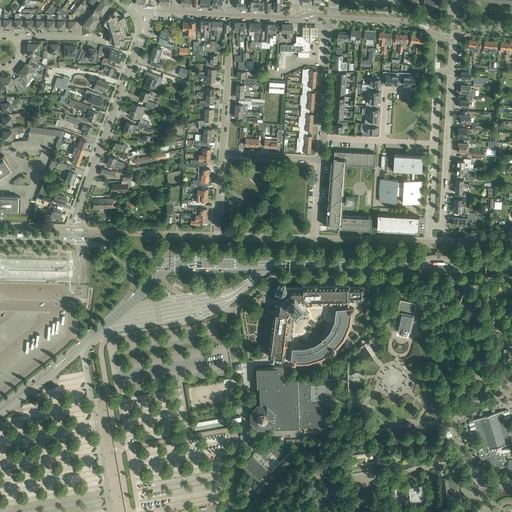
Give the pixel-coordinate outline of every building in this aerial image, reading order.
[(54,0),(49,7),(46,11),(50,14),(52,11),(55,8),(60,0),(54,0)] [(107,0),(100,0),(92,12),(91,11),(88,16),(88,17),(82,24),(83,25),(83,27),(86,27),(89,29),(98,18),(97,17),(98,16),(99,15),(100,13),(101,14),(110,2),(107,0)] [(274,2),(274,6),(274,11),(280,11),(281,3),(283,4),(283,3),(283,0),(277,0),(277,2),(274,2)] [(430,0),(424,0),(424,2),(424,7),(429,8),(432,9),(432,8),(438,8),(438,1),(430,0)] [(81,3),(75,10),(80,14),(83,12),(88,16),(91,11),(81,3)] [(4,8),(4,19),(4,22),(4,28),(8,28),(8,27),(11,27),(11,22),(15,23),(14,20),(8,19),(8,11),(4,8)] [(106,19),(103,23),(108,27),(110,36),(108,41),(113,43),(118,46),(119,46),(119,44),(125,46),(126,43),(128,38),(130,38),(130,33),(128,33),(125,20),(126,19),(123,14),(122,15),(115,10),(111,15),(110,14),(106,19)] [(19,13),(15,13),(14,20),(15,23),(14,28),(19,28),(19,27),(21,27),(22,23),(25,23),(25,20),(19,20),(19,13)] [(30,13),(25,13),(25,20),(25,23),(25,29),(30,29),(30,27),(32,27),(32,23),(36,23),(36,20),(29,20),(30,13)] [(36,14),(36,20),(36,23),(36,29),(41,29),(41,28),(43,28),(43,23),(47,23),(47,20),(40,20),(40,14),(36,14)] [(51,14),(47,14),(47,20),(47,23),(47,29),(52,29),(52,28),(54,28),(54,23),(58,24),(58,21),(51,20),(51,14)] [(58,14),(58,21),(58,24),(57,29),(62,29),(62,28),(65,28),(65,24),(68,24),(68,21),(62,21),(62,14),(58,14)] [(68,24),(68,30),(73,30),(73,28),(75,28),(75,24),(79,24),(79,21),(73,21),(73,14),(69,14),(68,21),(68,24)] [(282,29),(282,32),(285,32),(285,38),(290,38),(290,32),(293,32),(293,25),(283,24),(282,29)] [(319,28),(303,27),(303,37),(309,42),(313,42),(319,37),(319,28)] [(160,37),(158,43),(166,46),(168,42),(161,39),(162,37),(164,38),(168,40),(170,36),(172,31),(165,28),(164,31),(162,30),(159,36),(160,37)] [(356,29),(351,29),(351,34),(348,34),(348,41),(350,42),(352,42),(352,46),(355,46),(356,29)] [(376,30),(365,30),(364,38),(366,38),(366,44),(373,44),(374,38),(375,38),(376,30)] [(348,34),(338,33),(337,44),(341,44),(341,40),(348,41),(348,34)] [(392,33),(386,33),(385,45),(382,44),(382,47),(387,47),(387,45),(391,45),(392,33)] [(408,34),(402,34),(401,44),(401,46),(399,46),(399,48),(403,49),(403,46),(404,46),(404,44),(407,44),(408,34)] [(296,36),(296,42),(299,45),(304,45),(303,51),(298,51),(298,52),(298,53),(298,57),(306,57),(309,57),(309,53),(309,52),(309,50),(310,43),(303,36),(297,36),(296,36)] [(281,45),(281,51),(298,52),(298,51),(303,51),(304,45),(299,45),(296,42),(293,45),(281,45)] [(51,44),(50,51),(47,51),(47,58),(54,58),(54,53),(58,53),(58,44),(51,44)] [(75,46),(64,45),(64,55),(76,55),(75,58),(78,59),(83,49),(80,48),(79,49),(75,49),(75,46)] [(103,46),(100,45),(99,50),(120,58),(109,53),(102,51),(103,46)] [(157,61),(162,49),(158,47),(157,46),(156,47),(154,46),(150,58),(153,59),(152,61),(151,61),(150,65),(160,68),(162,65),(156,63),(157,61)] [(87,52),(84,51),(80,60),(85,61),(86,57),(92,58),(91,62),(96,63),(98,54),(95,53),(96,49),(89,48),(88,53),(87,52)] [(38,50),(27,49),(27,55),(32,55),(32,57),(31,61),(37,63),(39,60),(38,60),(38,50)] [(122,53),(111,49),(109,53),(120,58),(122,53)] [(119,63),(120,58),(99,50),(98,53),(105,56),(106,58),(108,59),(119,63)] [(207,54),(207,64),(212,65),(212,62),(217,63),(217,55),(207,54)] [(241,61),(241,55),(235,55),(235,61),(240,61),(240,64),(239,65),(238,65),(238,66),(235,66),(235,69),(238,69),(246,69),(246,62),(246,61),(241,61)] [(342,55),(336,55),(335,69),(347,69),(347,62),(342,61),(342,55)] [(361,58),(360,66),(371,67),(371,60),(371,61),(371,60),(369,60),(363,60),(361,59),(361,58)] [(37,63),(31,61),(29,64),(28,66),(26,64),(22,68),(31,75),(34,71),(33,69),(35,66),(36,67),(37,63)] [(107,63),(105,62),(105,63),(104,64),(103,65),(103,67),(101,71),(105,73),(108,74),(111,75),(113,68),(110,67),(111,64),(107,63)] [(213,65),(206,64),(206,68),(208,68),(208,75),(216,75),(216,69),(213,68),(213,65)] [(189,70),(181,67),(178,75),(186,77),(189,70)] [(31,75),(22,68),(18,73),(21,75),(20,77),(17,78),(20,85),(23,83),(25,85),(32,76),(31,75)] [(471,68),(467,68),(467,72),(462,72),(461,79),(470,80),(470,79),(474,80),(475,77),(475,73),(471,73),(471,68)] [(158,91),(163,77),(146,71),(144,76),(147,78),(145,82),(142,81),(141,85),(158,91)] [(392,85),(392,72),(387,72),(387,71),(383,71),(383,78),(386,78),(385,84),(388,84),(388,85),(392,85)] [(398,72),(392,72),(392,85),(395,85),(395,84),(398,85),(398,79),(401,79),(401,72),(398,72)] [(404,75),(405,72),(401,72),(401,79),(404,79),(403,85),(406,85),(406,86),(409,86),(410,76),(404,75)] [(410,72),(410,76),(409,86),(413,86),(413,85),(416,86),(416,80),(419,80),(419,73),(410,72)] [(89,75),(88,80),(95,82),(93,90),(102,93),(103,90),(106,91),(107,87),(107,86),(107,85),(107,86),(106,85),(107,83),(108,83),(101,80),(102,79),(97,78),(89,75)] [(5,77),(6,88),(12,88),(12,86),(16,85),(16,86),(20,85),(17,78),(11,80),(11,76),(5,77)] [(57,77),(54,86),(60,88),(60,87),(66,89),(70,78),(64,76),(63,79),(57,77)] [(86,76),(76,76),(75,88),(85,88),(86,76)] [(380,85),(380,79),(378,79),(378,77),(374,77),(374,78),(367,78),(367,84),(362,84),(362,87),(367,87),(373,88),(374,85),(380,85)] [(284,81),(270,80),(269,92),(283,93),(284,81)] [(468,95),(473,95),(475,96),(475,90),(471,89),(471,86),(461,85),(461,92),(468,93),(468,95)] [(373,91),(373,88),(367,87),(366,91),(367,91),(367,96),(380,97),(380,93),(379,93),(379,91),(373,91)] [(86,89),(85,94),(87,95),(90,96),(89,101),(100,105),(100,104),(101,103),(103,100),(102,99),(102,98),(97,96),(98,93),(89,90),(86,89)] [(149,96),(150,93),(142,90),(140,98),(149,101),(150,97),(149,96)] [(84,110),(86,105),(81,103),(61,96),(60,99),(65,100),(66,103),(68,104),(68,105),(76,108),(84,110)] [(380,97),(367,96),(366,102),(366,105),(372,106),(373,103),(379,103),(379,101),(380,101),(380,97)] [(460,107),(465,107),(468,107),(469,103),(471,104),(472,97),(467,97),(466,100),(460,100),(460,107)] [(21,99),(15,99),(8,100),(8,103),(1,103),(2,111),(14,110),(14,106),(17,106),(17,102),(21,102),(21,99)] [(145,107),(133,103),(131,109),(140,112),(143,113),(145,109),(147,109),(148,108),(153,110),(154,106),(146,104),(145,107)] [(208,105),(199,104),(198,106),(200,106),(200,108),(206,108),(206,111),(204,111),(203,114),(213,115),(214,109),(208,108),(208,105)] [(372,106),(366,105),(365,109),(368,109),(368,114),(379,115),(379,111),(378,111),(378,109),(372,109),(372,106)] [(94,121),(97,113),(89,109),(88,111),(84,110),(85,111),(82,118),(88,121),(89,119),(91,119),(91,120),(92,120),(94,121)] [(140,112),(131,109),(129,115),(140,119),(139,122),(150,126),(151,124),(150,123),(150,122),(143,120),(143,118),(142,118),(143,113),(140,112)] [(459,122),(464,122),(471,122),(472,115),(470,115),(470,113),(467,113),(467,112),(463,111),(463,115),(459,115),(459,122)] [(19,116),(19,113),(8,114),(9,114),(9,117),(2,117),(3,125),(11,124),(11,120),(16,120),(16,116),(19,116)] [(213,115),(203,114),(203,120),(199,120),(199,124),(207,125),(207,121),(213,121),(213,115)] [(379,115),(368,114),(368,120),(365,120),(365,123),(371,123),(372,121),(378,121),(378,119),(379,119),(379,115)] [(74,121),(81,124),(82,120),(69,115),(66,121),(73,123),(74,121)] [(134,133),(134,132),(137,125),(127,121),(124,129),(129,131),(134,133)] [(347,122),(340,122),(340,125),(334,124),(334,127),(333,126),(333,131),(341,131),(340,135),(348,135),(348,131),(343,131),(344,125),(347,125),(347,122)] [(371,123),(365,123),(364,132),(362,132),(362,136),(370,136),(370,133),(378,133),(378,129),(377,129),(377,127),(371,126),(371,123)] [(81,131),(85,132),(89,134),(92,127),(83,124),(81,131)] [(207,125),(199,124),(199,128),(204,128),(204,134),(212,135),(212,129),(206,128),(207,125)] [(277,137),(272,137),(271,137),(271,147),(277,148),(277,145),(280,145),(282,145),(283,136),(282,135),(282,124),(279,124),(279,129),(278,129),(278,131),(277,131),(277,137)] [(10,131),(3,131),(4,139),(12,138),(16,138),(15,134),(17,134),(17,131),(23,131),(23,127),(17,127),(8,127),(9,128),(10,128),(10,131)] [(244,127),(240,127),(240,134),(239,139),(245,140),(244,142),(246,142),(245,145),(252,146),(253,134),(248,134),(248,132),(244,132),(244,127)] [(463,139),(465,139),(469,140),(470,140),(471,132),(470,132),(470,129),(459,128),(458,135),(463,136),(463,139)] [(204,134),(200,134),(199,140),(193,140),(193,144),(196,144),(206,144),(206,141),(211,141),(212,135),(204,134)] [(253,134),(252,146),(258,146),(258,144),(260,144),(261,135),(259,135),(256,135),(255,138),(253,138),(253,134)] [(266,137),(266,139),(265,139),(265,141),(263,141),(263,144),(264,144),(264,147),(271,147),(271,137),(266,137)] [(76,146),(77,147),(84,149),(87,141),(80,139),(78,143),(77,143),(75,142),(73,145),(75,146),(76,146)] [(465,143),(458,143),(457,151),(468,152),(468,141),(465,141),(465,143)] [(118,146),(114,144),(112,150),(116,152),(117,150),(127,152),(128,152),(129,148),(127,147),(127,145),(123,144),(123,145),(119,143),(118,146)] [(196,144),(196,148),(202,148),(202,151),(203,152),(203,154),(210,155),(211,148),(209,148),(209,147),(205,147),(206,144),(196,144)] [(81,157),(84,149),(78,147),(77,147),(76,146),(75,146),(72,154),(81,157)] [(128,152),(127,152),(121,154),(123,159),(129,158),(128,156),(139,153),(138,150),(128,152)] [(334,159),(344,160),(346,160),(345,164),(350,165),(355,165),(357,165),(374,166),(375,166),(376,153),(334,150),(334,157),(334,159)] [(166,152),(134,159),(135,165),(168,157),(167,152),(166,153),(166,152)] [(69,157),(73,158),(71,163),(78,165),(81,157),(72,154),(70,153),(69,156),(69,157)] [(13,168),(4,154),(0,156),(0,212),(4,213),(4,212),(20,212),(20,196),(0,195),(0,175),(12,168),(13,168)] [(210,156),(210,155),(203,154),(199,154),(199,160),(192,160),(192,163),(204,164),(204,162),(208,162),(208,161),(210,161),(210,160),(211,160),(212,156),(210,156)] [(423,156),(394,154),(394,161),(395,161),(394,163),(393,170),(400,171),(400,170),(405,170),(406,169),(412,169),(412,171),(412,181),(414,181),(415,171),(415,172),(422,172),(422,165),(422,163),(423,156)] [(109,157),(108,160),(123,165),(124,162),(117,160),(118,158),(110,155),(110,156),(109,157)] [(50,164),(55,165),(56,166),(56,167),(64,170),(65,168),(70,169),(71,166),(52,159),(50,164)] [(326,226),(338,227),(339,227),(342,227),(342,224),(340,224),(341,209),(341,206),(341,205),(342,199),(342,193),(342,190),(344,168),(344,166),(344,165),(344,160),(334,159),(334,161),(331,161),(331,165),(331,167),(328,198),(329,198),(329,204),(328,204),(326,226)] [(457,160),(456,167),(464,167),(473,168),(473,165),(471,165),(468,165),(468,159),(464,159),(464,161),(457,160)] [(123,165),(108,160),(107,163),(107,164),(107,165),(114,168),(115,166),(122,168),(123,165)] [(204,167),(204,164),(192,163),(192,164),(189,164),(189,167),(199,168),(198,174),(201,174),(209,175),(209,174),(210,174),(211,170),(210,169),(210,168),(208,168),(208,167),(204,167)] [(109,176),(114,177),(116,171),(103,167),(101,173),(109,175),(109,176)] [(69,171),(68,173),(64,172),(62,177),(66,179),(65,181),(72,183),(75,173),(69,171)] [(209,176),(209,175),(201,174),(201,181),(193,180),(193,183),(203,184),(203,182),(207,182),(207,181),(209,181),(209,180),(210,180),(210,176),(209,176)] [(388,179),(380,178),(380,181),(379,181),(379,193),(379,201),(387,201),(389,201),(388,202),(397,202),(398,186),(398,180),(390,179),(390,180),(388,180),(388,179)] [(132,180),(123,181),(123,184),(113,184),(113,191),(117,190),(117,192),(126,192),(125,190),(129,190),(129,186),(132,186),(132,184),(135,184),(135,181),(134,181),(132,181),(132,180)] [(411,180),(404,180),(404,186),(398,186),(397,196),(403,196),(403,202),(411,203),(411,202),(412,202),(412,203),(420,203),(421,196),(422,184),(421,184),(422,181),(415,180),(415,181),(411,181),(411,180)] [(191,184),(191,187),(200,188),(200,194),(208,195),(208,194),(209,194),(209,190),(208,189),(208,188),(205,188),(205,185),(191,184)] [(63,196),(63,195),(56,192),(55,196),(54,195),(53,200),(64,204),(67,197),(63,196)] [(200,194),(197,194),(196,200),(189,200),(188,203),(198,204),(202,204),(202,202),(205,202),(205,201),(207,201),(208,195),(200,194)] [(468,198),(466,198),(462,197),(462,199),(459,199),(459,198),(458,198),(458,199),(455,198),(454,205),(468,206),(468,204),(465,203),(465,202),(467,203),(468,198)] [(100,208),(115,208),(115,199),(107,199),(93,199),(93,210),(100,210),(100,208)] [(56,205),(50,203),(49,206),(53,208),(51,215),(50,218),(55,220),(56,217),(59,218),(62,211),(55,208),(56,205)] [(468,206),(454,205),(454,212),(461,212),(461,213),(465,213),(465,212),(468,212),(467,215),(475,216),(475,212),(469,212),(469,209),(475,209),(476,206),(468,206)] [(196,208),(196,214),(207,215),(207,208),(205,208),(205,207),(201,207),(201,208),(199,208),(198,208),(196,208)] [(207,215),(196,214),(195,221),(197,221),(200,221),(200,222),(204,222),(204,221),(206,221),(206,220),(207,220),(208,216),(206,216),(207,215)] [(419,216),(378,214),(377,229),(419,231),(419,216)] [(342,227),(371,229),(372,217),(343,215),(342,224),(342,227)] [(467,218),(454,218),(453,225),(460,225),(460,228),(464,228),(464,226),(466,226),(466,221),(472,222),(473,219),(475,219),(475,216),(467,215),(467,218)] [(497,290),(499,291),(500,291),(502,290),(503,289),(503,288),(503,287),(503,286),(503,285),(503,284),(502,284),(502,283),(501,283),(501,282),(500,282),(499,282),(499,281),(499,282),(498,282),(498,283),(497,283),(496,283),(496,284),(495,285),(495,286),(495,287),(495,288),(497,290)] [(269,352),(268,357),(277,358),(285,359),(285,358),(287,358),(287,355),(289,342),(291,343),(294,316),(295,313),(296,315),(296,316),(297,316),(297,315),(305,308),(306,308),(306,307),(305,306),(304,305),(306,305),(333,305),(333,302),(348,302),(350,302),(350,300),(350,298),(364,298),(364,295),(365,295),(365,285),(350,285),(350,284),(349,284),(301,284),(301,286),(286,286),(285,284),(277,284),(275,292),(278,294),(277,302),(276,309),(274,308),(269,350),(269,352)] [(468,287),(462,285),(458,296),(461,297),(462,298),(465,298),(466,295),(467,295),(468,294),(469,294),(470,293),(470,292),(470,291),(470,290),(469,290),(469,289),(469,288),(468,287)] [(398,325),(398,327),(401,328),(400,330),(400,332),(402,332),(403,332),(407,333),(408,330),(411,330),(411,328),(412,324),(414,312),(415,312),(415,307),(416,305),(416,303),(410,301),(408,301),(407,301),(404,300),(401,299),(400,302),(398,312),(399,312),(400,313),(401,313),(398,325)] [(422,304),(416,303),(416,305),(415,307),(415,312),(414,312),(412,324),(416,325),(417,325),(422,306),(422,304)] [(305,347),(294,347),(293,355),(293,358),(292,358),(292,363),(296,364),(296,361),(307,361),(322,356),(331,350),(332,352),(338,347),(336,345),(344,336),(350,323),(350,317),(351,312),(354,312),(354,308),(348,308),(338,308),(336,319),(335,323),(338,324),(337,327),(334,326),(332,329),(327,336),(330,339),(326,343),(323,339),(316,344),(312,345),(313,348),(310,349),(309,346),(305,347)] [(49,329),(37,333),(38,337),(33,338),(36,347),(53,343),(49,329)] [(366,338),(366,339),(364,341),(362,342),(361,343),(360,343),(358,344),(358,346),(358,347),(359,347),(359,348),(359,349),(360,349),(361,348),(360,348),(361,348),(362,347),(362,346),(363,345),(365,343),(367,342),(367,343),(369,342),(369,343),(370,342),(372,341),(370,337),(366,338)] [(327,406),(327,401),(327,395),(332,395),(332,381),(329,381),(327,381),(327,379),(327,377),(284,379),(283,373),(283,367),(257,367),(257,387),(260,387),(260,403),(258,403),(251,411),(251,421),(257,426),(258,428),(268,427),(272,424),(275,427),(295,426),(295,428),(300,428),(300,426),(304,426),(317,426),(320,428),(325,428),(326,427),(327,426),(326,411),(324,411),(324,409),(324,406),(327,406)] [(222,379),(188,384),(190,391),(223,386),(222,379)] [(449,391),(445,392),(447,408),(456,407),(453,398),(451,393),(450,392),(449,391)] [(485,416),(473,420),(477,434),(476,434),(477,436),(477,438),(479,438),(483,452),(509,443),(511,442),(511,440),(509,429),(509,428),(509,426),(508,424),(507,423),(503,410),(491,414),(488,415),(485,416)] [(477,434),(473,420),(469,420),(469,422),(468,422),(469,424),(470,425),(470,426),(469,426),(470,429),(471,429),(472,431),(476,434),(477,434)] [(356,435),(356,436),(400,428),(411,425),(411,423),(356,433),(356,435)] [(453,436),(454,433),(453,431),(452,429),(450,428),(448,428),(446,429),(444,430),(443,433),(444,435),(445,437),(447,438),(449,438),(452,437),(453,436)] [(479,438),(477,438),(475,440),(475,443),(475,444),(475,445),(477,446),(477,447),(476,448),(477,450),(478,450),(479,452),(483,452),(479,438)] [(509,443),(483,452),(480,453),(479,454),(480,458),(481,460),(479,462),(480,462),(483,476),(489,474),(488,472),(489,472),(487,465),(496,463),(497,464),(505,462),(503,452),(507,451),(510,459),(508,459),(507,466),(511,472),(511,471),(511,446),(510,447),(509,443)] [(368,453),(368,449),(352,451),(353,455),(348,456),(349,460),(353,459),(353,456),(354,456),(368,454),(369,454),(370,454),(370,457),(374,456),(373,452),(368,453)] [(253,454),(243,464),(255,477),(260,482),(255,487),(256,489),(259,491),(260,492),(261,491),(265,495),(274,486),(270,482),(295,456),(294,455),(291,453),(290,452),(271,472),(265,466),(263,464),(260,461),(253,454)] [(449,477),(442,478),(443,489),(443,490),(444,490),(446,506),(450,505),(454,505),(460,504),(458,492),(459,492),(459,491),(458,489),(456,477),(455,476),(453,476),(451,476),(449,477)] [(408,489),(406,489),(406,490),(406,493),(407,497),(409,497),(410,502),(411,502),(425,500),(423,489),(426,489),(426,486),(426,483),(408,486),(408,489)]
